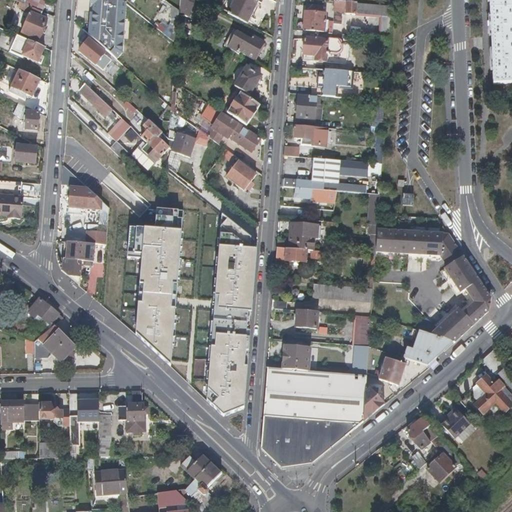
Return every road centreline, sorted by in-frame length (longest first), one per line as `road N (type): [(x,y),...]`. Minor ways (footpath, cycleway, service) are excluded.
road 1 (residential): [(250,458),(287,0)]
road 2 (residential): [(38,277),(64,0)]
road 3 (residential): [(511,317),(348,455)]
road 4 (residential): [(469,207),(458,0)]
road 5 (secondary): [(141,377),(254,485),(266,511)]
road 6 (secondary): [(184,394),(65,296)]
road 7 (residential): [(141,377),(0,384)]
